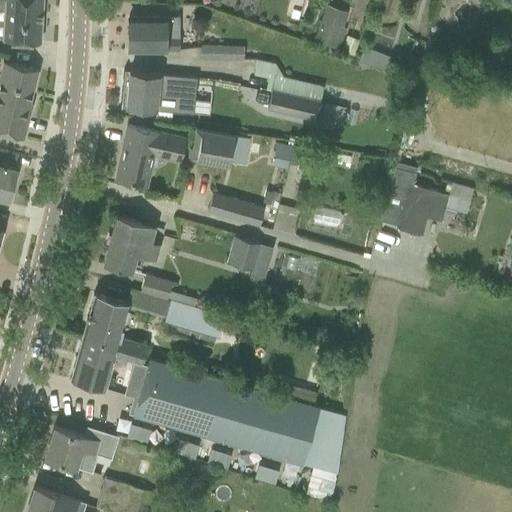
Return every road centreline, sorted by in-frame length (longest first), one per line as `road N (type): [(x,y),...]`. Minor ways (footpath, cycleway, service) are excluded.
road 1 (tertiary): [(0,396),(65,200),(76,138),(78,0)]
road 2 (unknown): [(65,200),(273,234),(360,259),(379,254)]
